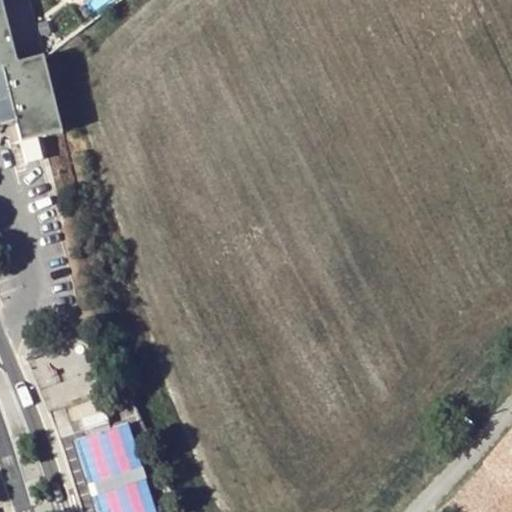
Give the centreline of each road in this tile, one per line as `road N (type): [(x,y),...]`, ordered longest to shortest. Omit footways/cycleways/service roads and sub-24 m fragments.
road 1 (secondary): [(66,511),(0,337)]
road 2 (residential): [(511,406),(412,511)]
